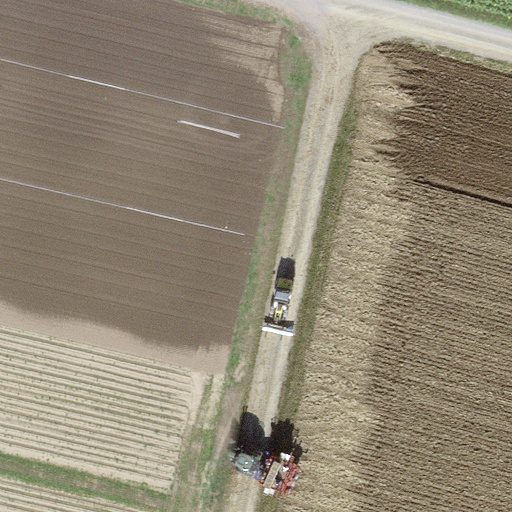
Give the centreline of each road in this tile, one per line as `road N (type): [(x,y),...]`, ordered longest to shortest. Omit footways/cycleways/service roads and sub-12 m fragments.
road 1 (track): [(353,7),(248,511)]
road 2 (track): [(321,0),(511,50)]
